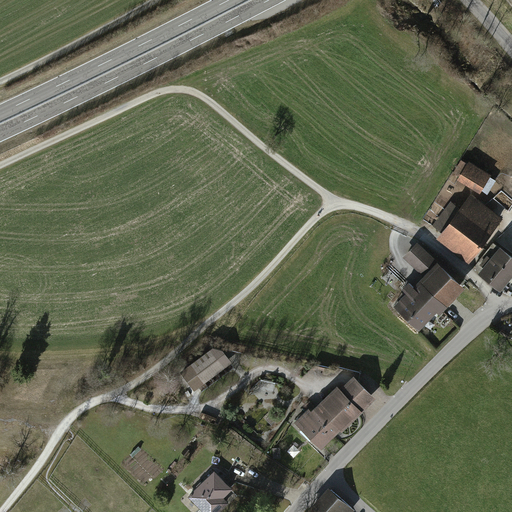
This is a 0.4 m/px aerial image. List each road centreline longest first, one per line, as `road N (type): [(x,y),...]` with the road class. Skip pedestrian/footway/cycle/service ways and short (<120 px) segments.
road 1 (track): [(0,165),(153,94),(189,91),(331,200),(415,230),(502,309)]
road 2 (track): [(1,511),(76,412),(140,379),(239,299),(331,200)]
road 3 (unclassified): [(293,511),(481,321),(511,305)]
road 4 (trunk): [(0,133),(269,0)]
road 5 (trunk): [(230,0),(0,113)]
road 6 (track): [(114,393),(144,407),(195,409),(270,369),(317,396)]
road 7 (track): [(156,0),(0,81)]
